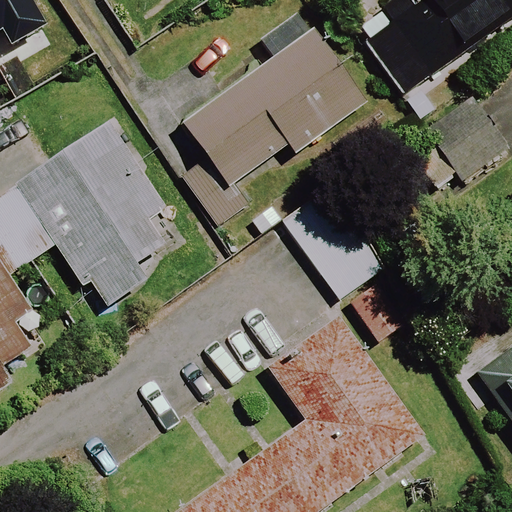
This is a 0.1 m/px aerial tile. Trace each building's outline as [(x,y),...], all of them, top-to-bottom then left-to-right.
[(511,21),(511,0),(399,0),(385,11),(393,22),(364,43),(405,99),(511,21)] [(368,103),(316,34),(188,132),(233,190),(289,148),(297,158),(368,103)] [(436,193),(460,175),(465,181),(507,149),(472,103),(430,135),(435,142),(412,160),(436,193)] [(0,248),(18,275),(56,249),(102,316),(147,286),(136,269),(185,237),(112,127),(102,133),(0,201),(0,248)] [(346,298),(384,272),(330,193),(285,225),(339,303),(346,298)] [(28,312),(0,269),(0,395),(43,368),(13,323),(28,312)] [(328,511),(428,443),(344,321),(270,372),(308,427),(226,483),(183,511),(328,511)]
